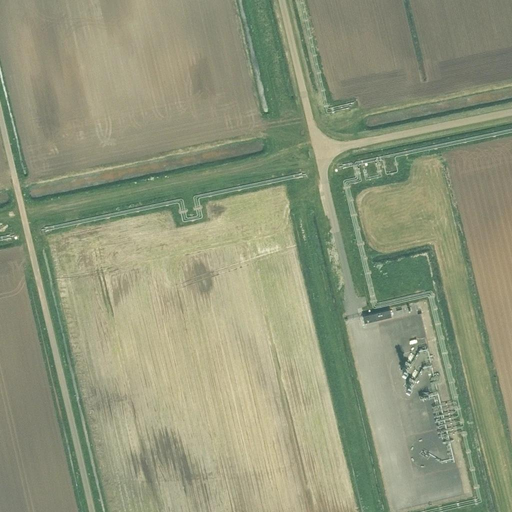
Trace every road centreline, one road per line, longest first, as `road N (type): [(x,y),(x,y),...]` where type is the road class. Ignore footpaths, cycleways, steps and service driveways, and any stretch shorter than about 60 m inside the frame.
road 1 (unclassified): [(92,511),(0,112)]
road 2 (unclassified): [(281,0),(317,151),(511,111)]
road 3 (track): [(0,223),(317,151)]
